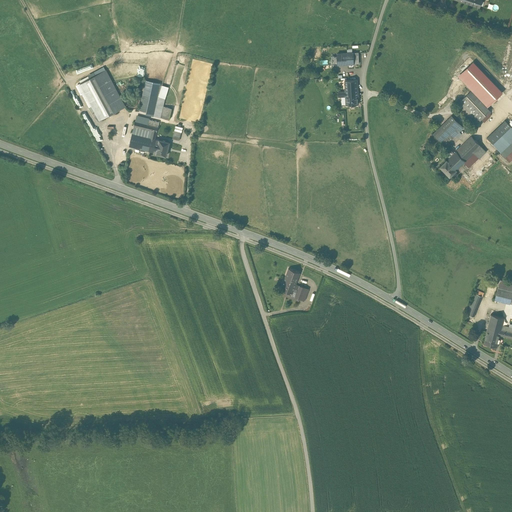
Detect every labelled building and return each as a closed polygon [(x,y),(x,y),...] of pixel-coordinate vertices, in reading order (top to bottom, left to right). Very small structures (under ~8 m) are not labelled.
[(331,65),(353,64),(353,52),(337,53),(337,58),(331,58),(331,65)] [(106,70),(100,73),(81,83),(100,119),(119,109),(125,106),(106,70)] [(345,81),(345,91),(345,96),(346,105),(358,104),(357,80),(345,81)] [(471,90),(485,105),(492,98),(478,83),(471,90)] [(471,90),(455,106),(474,126),(490,111),(485,105),(471,90)] [(172,108),(166,107),(163,118),(169,120),(172,108)] [(446,142),(443,139),(444,138),(443,138),(459,123),(452,115),(433,133),(441,141),(439,142),(443,146),(446,142)] [(159,122),(136,116),(134,126),(152,131),(150,138),(155,139),(159,122)] [(505,120),(487,137),(493,144),(511,127),(505,120)] [(459,123),(443,138),(444,138),(448,142),(451,139),(463,129),(462,128),(463,127),(459,123)] [(511,127),(493,144),(501,152),(511,141),(511,127)] [(181,132),(175,130),(172,139),(179,140),(181,132)] [(133,133),(132,133),(129,146),(156,152),(159,140),(155,139),(150,138),(138,135),(133,133)] [(447,160),(456,170),(473,153),(481,146),(472,136),(447,160)] [(169,142),(159,140),(156,152),(156,153),(166,156),(169,142)] [(481,146),(473,153),(479,158),(486,151),(481,146)] [(456,170),(447,160),(440,166),(450,176),(452,174),(454,172),(456,170)] [(300,272),(289,268),(285,278),(296,282),(300,272)] [(296,282),(285,278),(281,289),(292,293),(295,287),(296,284),(296,282)] [(511,283),(500,280),(498,288),(511,291),(511,283)] [(304,288),(296,284),(295,287),(299,288),(296,297),(300,299),(304,288)] [(511,294),(511,291),(498,288),(495,299),(510,303),(511,294)] [(482,296),(475,294),(470,306),(477,309),(482,296)] [(470,306),(467,314),(474,317),(477,309),(470,306)] [(504,318),(491,315),(487,332),(500,335),(502,325),(504,318)] [(511,324),(510,324),(509,327),(502,325),(500,335),(511,338),(511,324)] [(487,332),(486,331),(483,343),(497,347),(500,335),(487,332)]
